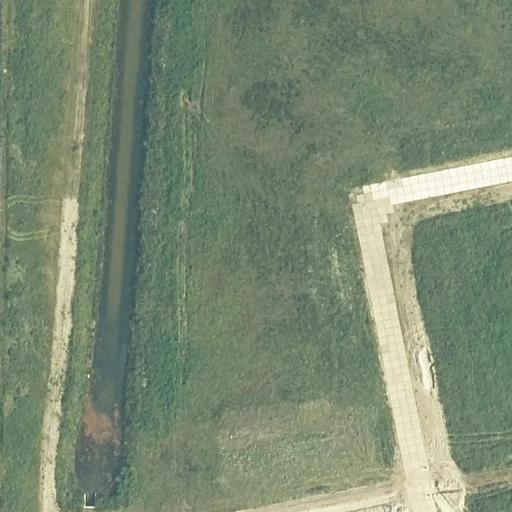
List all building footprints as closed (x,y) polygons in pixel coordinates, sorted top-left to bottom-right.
[(321,0),(339,13),(348,0),(321,0)] [(416,0),(402,0),(381,29),(403,45),(420,21),(431,29),(439,17),(416,0)] [(312,1),(305,11),(314,17),(321,8),(312,1)] [(305,11),(298,21),(307,27),(314,17),(305,11)] [(266,34),(255,36),(258,48),(269,45),(266,34)] [(226,38),(215,40),(217,52),(228,50),(226,38)] [(269,45),(258,48),(260,59),(271,57),(269,45)] [(228,50),(217,52),(219,63),(230,61),(228,50)] [(187,53),(176,55),(178,66),(189,64),(187,53)] [(290,57),(265,62),(266,67),(267,67),(276,111),(299,107),(290,57)] [(189,64),(178,66),(180,78),(191,76),(189,64)] [(266,67),(247,71),(256,115),(276,111),(267,67),(266,67)] [(410,92),(390,96),(393,108),(397,107),(399,121),(452,110),(443,68),(406,76),(410,92)] [(247,71),(227,75),(236,119),(256,115),(247,71)] [(227,75),(207,79),(216,123),(236,119),(227,75)] [(207,79),(187,82),(196,127),(197,127),(216,123),(207,79)] [(187,82),(164,87),(173,136),(198,132),(197,127),(196,127),(187,82)] [(452,110),(399,121),(404,146),(420,143),(422,157),(459,150),(452,110)] [(314,203),(284,209),(287,225),(318,219),(314,203)] [(264,213),(254,215),(256,223),(266,222),(264,213)] [(471,214),(424,224),(430,257),(458,252),(460,263),(477,259),(475,248),(478,248),(471,214)] [(254,215),(240,217),(246,248),(260,245),(259,240),(257,232),(256,223),(254,215)] [(240,217),(225,220),(231,251),(246,248),(240,217)] [(318,219),(287,225),(290,240),(321,234),(318,219)] [(225,220),(212,223),(218,253),(231,251),(225,220)] [(266,222),(256,223),(257,232),(267,230),(266,222)] [(212,223),(197,226),(203,256),(218,253),(212,223)] [(197,226),(184,229),(190,259),(203,256),(197,226)] [(184,229),(164,233),(170,263),(190,259),(184,229)] [(267,230),(257,232),(259,240),(269,239),(267,230)] [(321,234),(290,240),(293,255),(324,249),(321,234)] [(269,239),(259,240),(260,245),(260,249),(271,247),(269,239)] [(324,249),(293,255),(296,271),(327,265),(324,249)] [(327,265),(296,271),(299,286),(330,280),(327,265)] [(448,297),(433,300),(438,325),(486,316),(481,292),(485,291),(481,272),(445,279),(448,297)] [(330,280),(299,286),(303,302),(307,301),(316,300),(324,298),(333,296),(330,280)] [(161,290),(160,300),(169,300),(170,290),(161,290)] [(170,290),(169,300),(178,301),(179,291),(170,290)] [(179,291),(178,301),(187,302),(187,292),(179,291)] [(187,292),(187,302),(194,302),(194,303),(196,303),(196,292),(187,292)] [(333,296),(324,298),(326,308),(335,306),(333,296)] [(324,298),(316,300),(318,310),(326,308),(324,298)] [(160,300),(159,316),(192,319),(194,303),(194,302),(187,302),(178,301),(169,300),(160,300)] [(316,300),(307,301),(309,311),(318,310),(316,300)] [(303,302),(298,303),(300,313),(309,311),(307,301),(303,302)] [(159,316),(158,332),(191,334),(192,319),(159,316)] [(486,316),(438,325),(443,351),(458,348),(462,365),(498,358),(494,339),(490,340),(486,316)] [(158,332),(157,347),(190,350),(191,334),(158,332)] [(226,333),(224,360),(256,363),(258,335),(226,333)] [(256,363),(256,364),(270,365),(273,335),(259,334),(258,335),(256,363)] [(273,335),(270,365),(284,366),(286,336),(273,335)] [(286,336),(284,366),(297,367),(299,337),(286,336)] [(299,337),(297,367),(310,368),(312,338),(299,337)] [(312,338),(310,368),(323,369),(325,339),(312,338)] [(325,339),(323,369),(337,370),(339,340),(325,339)] [(157,347),(156,363),(189,365),(190,350),(157,347)] [(156,363),(155,378),(188,381),(189,365),(156,363)] [(478,393),(458,397),(464,426),(511,416),(511,374),(499,377),(498,372),(474,376),(478,393)] [(155,378),(153,395),(162,396),(171,396),(180,397),(187,397),(188,381),(155,378)] [(153,395),(153,405),(162,406),(162,396),(153,395)] [(162,396),(162,406),(170,406),(171,396),(162,396)] [(171,396),(170,406),(179,407),(180,397),(171,396)] [(180,397),(179,407),(188,407),(189,397),(187,397),(180,397)] [(359,408),(343,411),(349,441),(365,438),(359,408)] [(343,411),(330,414),(336,444),(349,441),(343,411)] [(330,414),(315,417),(321,447),(336,444),(330,414)] [(315,417),(302,419),(308,450),(321,447),(315,417)] [(302,419),(286,422),(292,453),(308,450),(302,419)] [(286,422),(266,426),(268,435),(270,444),(271,452),(272,457),(273,456),(292,453),(286,422)] [(142,425),(140,456),(161,457),(163,426),(142,425)] [(163,426),(161,457),(176,458),(178,428),(163,426)] [(266,426),(256,428),(258,437),(268,435),(266,426)] [(178,428),(176,458),(189,459),(191,429),(178,428)] [(191,429),(189,459),(205,461),(207,430),(191,429)] [(207,430),(205,461),(218,462),(220,431),(207,430)] [(220,431),(218,462),(234,463),(235,458),(235,450),(236,441),(237,432),(220,431)] [(237,432),(236,441),(246,442),(247,433),(237,432)] [(268,435),(258,437),(260,445),(270,444),(268,435)] [(236,441),(235,450),(245,450),(246,442),(236,441)] [(270,444),(260,445),(262,454),(271,452),(270,444)] [(235,450),(235,458),(245,459),(245,450),(235,450)] [(271,452),(262,454),(263,463),(274,461),(273,456),(272,457),(271,452)] [(234,463),(234,467),(244,468),(245,459),(235,458),(234,463)] [(511,511),(511,470),(472,478),(479,511),(499,508),(499,511),(511,511)]
